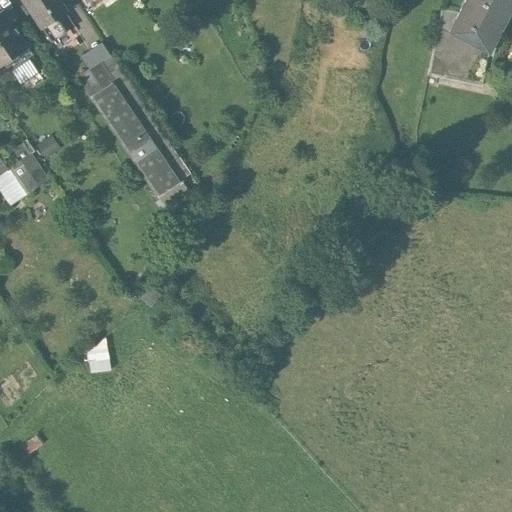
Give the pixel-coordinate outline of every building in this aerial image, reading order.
[(62,0),(25,0),(43,27),(69,10),(62,0)] [(511,0),(470,0),(453,33),(491,53),(511,13),(511,0)] [(3,9),(0,11),(0,64),(28,45),(3,9)] [(79,76),(93,97),(114,82),(180,180),(191,173),(103,43),(84,57),(91,68),(79,76)] [(188,192),(180,180),(114,82),(93,97),(167,207),(188,192)] [(9,170),(26,195),(48,179),(31,155),(9,170)] [(0,176),(9,170),(0,156),(0,176)] [(0,189),(11,205),(26,195),(9,170),(0,176),(0,189)] [(161,296),(153,287),(142,298),(150,307),(161,296)] [(87,347),(89,361),(102,359),(101,345),(87,347)] [(43,445),(37,436),(21,448),(27,457),(43,445)]
